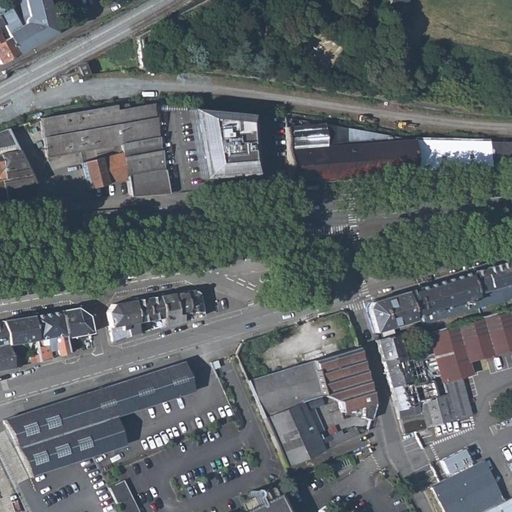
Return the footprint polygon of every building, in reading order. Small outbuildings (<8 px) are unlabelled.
[(4,11),(0,7),(0,6),(0,23),(16,54),(57,33),(48,0),(24,0),(28,17),(25,24),(17,28),(9,13),(1,15),(0,13),(4,11)] [(0,62),(16,54),(0,23),(0,6),(0,7),(0,6),(0,62)] [(78,68),(74,69),(77,76),(80,75),(81,76),(93,74),(89,61),(77,67),(78,68)] [(44,156),(94,148),(92,133),(117,129),(122,152),(128,193),(129,196),(167,194),(166,186),(151,104),(114,107),(88,109),(69,111),(52,114),(51,112),(38,119),(44,156)] [(190,111),(187,111),(199,178),(202,178),(249,175),(252,174),(247,116),(245,115),(190,111)] [(288,184),(511,165),(511,141),(411,140),(350,129),(350,145),(344,145),(343,128),(319,124),(292,126),(291,119),(282,118),(288,184)] [(0,207),(11,206),(11,201),(3,201),(0,189),(32,184),(4,129),(0,131),(0,207)] [(94,148),(120,144),(117,129),(92,133),(94,148)] [(81,162),(88,191),(93,189),(92,188),(124,180),(115,154),(81,162)] [(467,273),(477,308),(511,297),(511,284),(505,262),(467,273)] [(404,293),(412,319),(420,316),(422,321),(426,323),(477,308),(467,273),(413,289),(413,291),(404,293)] [(190,290),(182,291),(187,320),(201,316),(197,294),(190,290)] [(182,291),(169,293),(173,316),(178,315),(179,322),(187,320),(182,291)] [(369,302),(365,309),(372,333),(412,321),(412,319),(404,293),(404,292),(369,302)] [(169,293),(157,296),(160,318),(162,327),(179,322),(178,315),(173,316),(169,293)] [(157,296),(131,300),(135,323),(160,318),(157,296)] [(111,304),(105,312),(111,341),(137,334),(135,323),(131,300),(111,304)] [(74,308),(58,310),(63,335),(64,340),(89,335),(85,316),(74,308)] [(409,383),(388,389),(401,434),(412,432),(413,434),(423,431),(423,428),(451,421),(469,415),(460,378),(469,375),(466,363),(511,349),(511,308),(426,333),(443,394),(433,396),(429,381),(410,387),(409,383)] [(58,310),(30,315),(33,340),(34,341),(63,335),(58,310)] [(0,320),(0,324),(5,345),(14,343),(15,347),(23,346),(23,342),(33,340),(30,315),(0,320)] [(0,370),(11,368),(8,357),(5,345),(0,324),(0,370)] [(374,340),(381,362),(402,356),(396,334),(374,340)] [(63,335),(34,341),(36,354),(37,361),(67,354),(64,340),(63,335)] [(356,348),(311,361),(321,396),(336,402),(339,413),(361,408),(359,418),(367,420),(372,405),(375,403),(359,346),(356,348)] [(381,362),(388,389),(409,383),(410,387),(429,381),(422,355),(417,356),(416,352),(402,356),(381,362)] [(30,363),(37,361),(36,354),(29,355),(30,363)] [(8,357),(11,368),(19,366),(16,355),(8,357)] [(180,361),(0,418),(0,420),(4,428),(28,476),(92,456),(122,446),(112,417),(191,391),(184,371),(180,361)] [(321,396),(311,361),(245,382),(262,418),(299,402),(321,396)] [(299,402),(262,418),(283,467),(356,435),(354,430),(318,445),(299,402)] [(511,511),(511,498),(502,503),(482,462),(430,487),(442,511),(511,511)] [(136,511),(121,481),(107,488),(117,509),(119,511),(136,511)] [(239,504),(242,511),(244,511),(245,511),(242,505),(256,498),(257,500),(268,495),(267,493),(275,489),(286,511),(289,511),(277,486),(266,491),(266,489),(254,495),(255,496),(239,504)] [(286,511),(275,489),(267,493),(268,495),(257,500),(256,498),(242,505),(245,511),(244,511),(286,511)]
